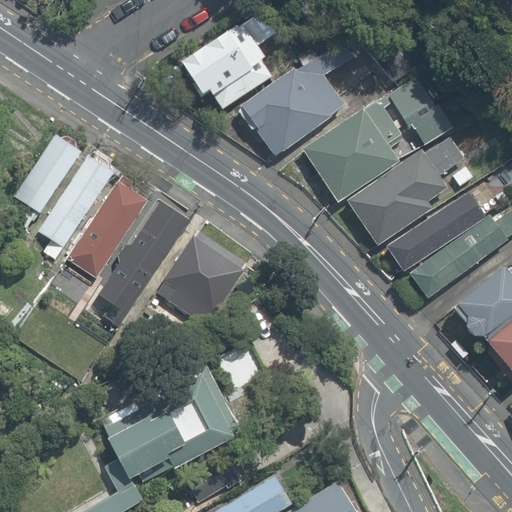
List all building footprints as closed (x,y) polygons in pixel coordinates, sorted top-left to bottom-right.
[(268,32),(255,11),(179,58),(200,91),(208,86),(218,101),(270,69),(253,41),(268,32)] [(340,61),(327,43),(241,101),(275,152),(346,104),(324,72),(340,61)] [(401,133),(377,94),(300,143),(335,198),(397,159),(387,142),(401,133)] [(465,155),(449,131),(347,196),(375,240),(432,203),(428,196),(449,182),(441,170),(465,155)] [(80,148),(56,132),(6,206),(30,222),(80,148)] [(108,165),(87,152),(36,230),(56,244),(108,165)] [(147,196),(116,176),(67,251),(98,271),(147,196)] [(483,209),(468,187),(387,243),(402,265),(483,209)] [(508,230),(491,208),(406,268),(423,291),(508,230)] [(243,261),(196,228),(155,286),(202,319),(243,261)] [(511,310),(511,283),(500,267),(450,304),(468,335),(480,338),(511,310)] [(511,320),(484,344),(511,379),(511,320)] [(137,485),(240,431),(203,361),(194,366),(197,372),(142,401),(137,392),(98,413),(119,452),(104,461),(119,489),(74,511),(116,511),(144,497),(137,485)] [(201,511),(267,511),(290,498),(272,468),(201,511)] [(355,511),(336,481),(285,511),(355,511)]
